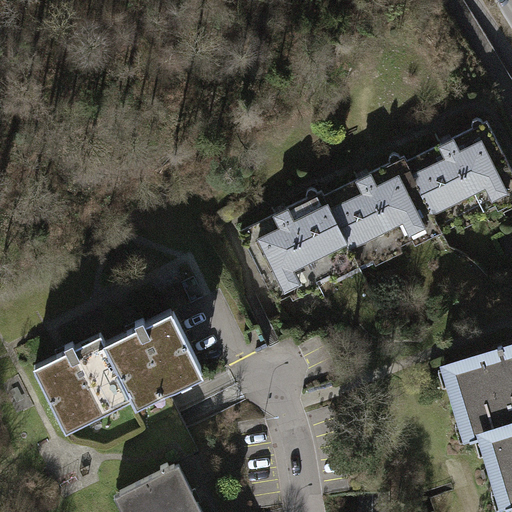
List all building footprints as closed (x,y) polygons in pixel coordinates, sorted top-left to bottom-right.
[(472,126),(405,161),(434,217),(436,222),(511,183),(511,172),(485,120),(482,122),(479,118),(475,117),(471,121),(471,124),(472,126)] [(390,161),(323,195),(352,253),(354,257),(434,217),(405,161),(402,155),(400,156),(398,152),(392,151),(389,153),(388,157),(390,161)] [(272,293),(352,253),(323,195),(320,190),(317,190),(314,187),(309,187),(306,190),(305,196),(240,230),(272,293)] [(137,330),(106,345),(128,390),(132,398),(154,387),(157,394),(169,389),(165,382),(199,366),(173,312),(145,325),(141,317),(133,321),(137,330)] [(106,401),(128,390),(106,345),(102,336),(76,349),(71,340),(64,343),(68,351),(34,368),(61,423),(95,407),(99,414),(110,409),(106,401)] [(476,434),(490,430),(511,423),(511,347),(511,345),(454,362),(465,396),(457,399),(461,413),(469,410),(476,434)] [(511,423),(490,430),(500,464),(493,466),(497,479),(505,476),(511,499),(511,423)] [(197,511),(173,464),(169,466),(166,461),(160,464),(162,468),(119,490),(129,511),(197,511)]
